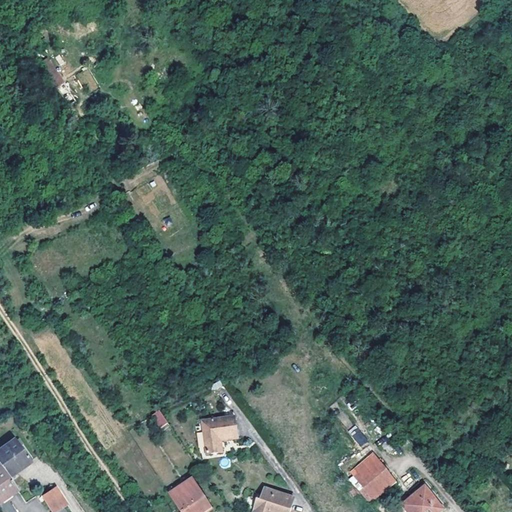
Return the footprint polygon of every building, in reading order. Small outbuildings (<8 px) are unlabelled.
[(53,88),(64,83),(50,57),(39,63),(53,88)] [(97,134),(66,90),(59,96),(89,139),(97,134)] [(159,429),(166,425),(158,412),(151,417),(159,429)] [(219,438),(236,436),(234,420),(202,425),(207,456),(221,453),(219,438)] [(200,460),(239,454),(236,436),(219,438),(221,453),(207,456),(202,425),(194,426),(200,460)] [(356,425),(348,431),(361,447),(368,441),(356,425)] [(0,468),(6,477),(27,462),(9,437),(0,444),(0,468)] [(394,483),(372,457),(351,473),(357,479),(352,483),(368,503),(394,483)] [(27,462),(6,477),(8,480),(29,464),(27,462)] [(0,501),(16,490),(8,480),(6,477),(0,468),(0,501)] [(211,507),(193,480),(190,482),(208,509),(211,507)] [(179,511),(202,511),(208,509),(190,482),(189,481),(169,495),(179,511)] [(51,511),(53,511),(66,505),(54,487),(40,496),(51,511)] [(291,511),(297,499),(269,488),(265,498),(263,502),(258,500),(252,511),(291,511)] [(406,511),(439,511),(441,510),(424,490),(402,507),(406,511)] [(255,493),(248,511),(252,511),(258,500),(257,500),(259,495),(255,493)]
